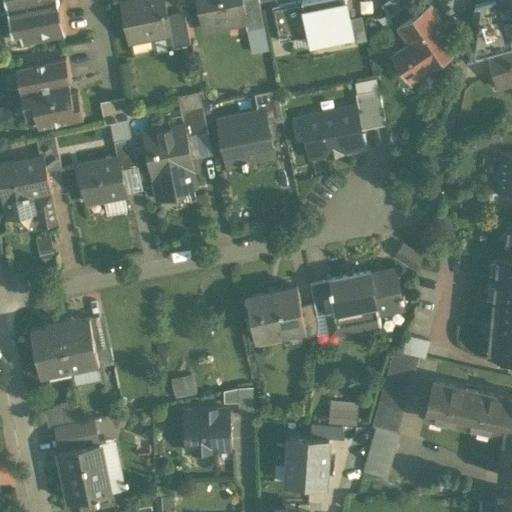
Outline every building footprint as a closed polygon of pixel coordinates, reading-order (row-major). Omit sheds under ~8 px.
[(60,0),(7,0),(13,31),(21,30),(23,39),(66,30),(60,0)] [(165,0),(121,0),(130,40),(152,35),(155,50),(174,47),(173,45),(168,13),(165,0)] [(198,0),(203,24),(227,20),(226,15),(243,12),(240,0),(198,0)] [(240,0),(243,12),(246,27),(264,23),(259,0),(240,0)] [(274,0),(282,37),(312,32),(305,0),(274,0)] [(350,0),(305,0),(312,32),(314,40),(357,31),(350,0)] [(386,0),(381,4),(388,14),(408,0),(386,0)] [(500,0),(485,0),(475,3),(468,60),(488,54),(511,46),(511,37),(511,36),(511,37),(500,0)] [(511,0),(500,0),(511,37),(511,36),(511,0)] [(430,3),(399,25),(410,42),(427,67),(428,67),(440,58),(456,48),(458,46),(430,3)] [(184,10),(168,13),(173,45),(191,42),(184,10)] [(427,67),(410,42),(394,52),(410,78),(427,67)] [(511,46),(488,54),(497,86),(511,81),(511,46)] [(456,48),(440,58),(443,63),(457,53),(456,48)] [(66,56),(16,66),(26,114),(28,113),(27,109),(35,107),(39,124),(84,115),(78,88),(71,90),(70,81),(71,81),(66,56)] [(427,67),(410,78),(419,91),(436,80),(428,67),(427,67)] [(277,87),(254,92),(258,109),(265,108),(268,121),(283,118),(277,87)] [(124,94),(100,99),(105,123),(129,118),(124,94)] [(203,103),(180,107),(184,123),(185,123),(187,135),(208,130),(203,103)] [(355,105),(303,116),(311,156),(327,152),(328,154),(340,152),(340,150),(363,145),(355,105)] [(258,109),(218,118),(226,154),(241,151),(244,165),(249,164),(247,158),(274,152),(268,121),(265,108),(258,109)] [(184,123),(144,131),(157,197),(179,192),(178,187),(197,183),(192,155),(187,135),(185,123),(184,123)] [(208,130),(187,135),(192,155),(212,150),(208,130)] [(40,152),(0,160),(0,185),(6,216),(37,210),(34,195),(34,194),(52,191),(47,168),(61,165),(55,134),(37,137),(40,152)] [(132,135),(114,139),(117,155),(119,155),(122,168),(138,164),(132,135)] [(511,150),(502,150),(499,190),(500,190),(511,191),(511,150)] [(117,155),(79,163),(87,200),(126,192),(122,168),(119,155),(117,155)] [(511,191),(500,190),(499,203),(511,203),(511,191)] [(52,191),(34,195),(37,210),(38,216),(48,223),(58,221),(52,191)] [(404,240),(399,256),(424,263),(429,247),(404,240)] [(511,254),(498,254),(488,352),(511,354),(511,254)] [(396,265),(371,270),(377,301),(378,310),(404,305),(402,297),(404,296),(403,291),(401,292),(396,265)] [(370,268),(331,276),(331,277),(333,285),(330,285),(331,291),(332,291),(336,309),(338,309),(337,304),(353,301),(354,306),(377,301),(371,270),(370,268)] [(353,301),(337,304),(338,309),(336,309),(332,291),(331,291),(330,285),(333,285),(331,277),(310,281),(314,301),(316,312),(328,310),(332,330),(380,320),(378,310),(377,301),(354,306),(353,301)] [(297,283),(248,293),(256,336),(258,336),(257,332),(303,322),(304,326),(305,326),(301,304),(297,283)] [(314,301),(301,304),(305,326),(304,326),(306,333),(316,331),(317,320),(316,312),(314,301)] [(90,314),(75,317),(70,314),(60,316),(70,367),(99,361),(90,314)] [(60,316),(49,319),(46,323),(31,326),(41,373),(70,367),(60,316)] [(166,341),(158,342),(159,363),(167,362),(166,341)] [(395,349),(373,425),(377,426),(377,425),(396,431),(418,354),(395,349)] [(196,370),(174,375),(178,394),(200,389),(196,370)] [(478,387),(466,384),(466,385),(434,378),(425,413),(500,430),(502,418),(506,419),(508,395),(478,388),(478,387)] [(238,386),(223,389),(224,401),(239,400),(238,386)] [(511,393),(509,393),(508,395),(506,419),(500,474),(511,474),(511,393)] [(333,420),(362,420),(362,397),(333,396),(333,420)] [(216,407),(186,408),(188,449),(230,446),(228,407),(216,407)] [(93,416),(54,424),(58,440),(97,432),(93,416)] [(344,424),(330,424),(328,449),(341,449),(342,449),(344,424)] [(357,426),(344,424),(342,449),(341,449),(356,451),(356,450),(355,450),(357,426)] [(396,431),(377,425),(377,426),(364,469),(386,475),(399,432),(396,431)] [(100,441),(60,449),(70,498),(110,490),(100,441)] [(511,511),(511,495),(503,495),(502,511),(496,511),(511,511)]
